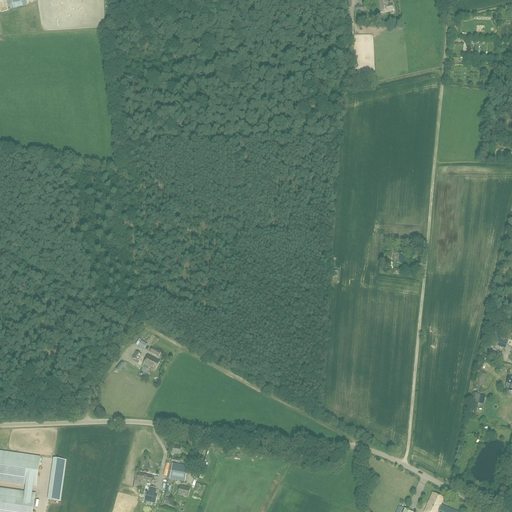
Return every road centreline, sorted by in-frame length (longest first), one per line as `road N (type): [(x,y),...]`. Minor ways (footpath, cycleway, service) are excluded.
road 1 (track): [(405,465),(450,0)]
road 2 (unclassified): [(0,425),(135,421),(343,445),(405,465)]
road 3 (track): [(358,448),(0,251)]
